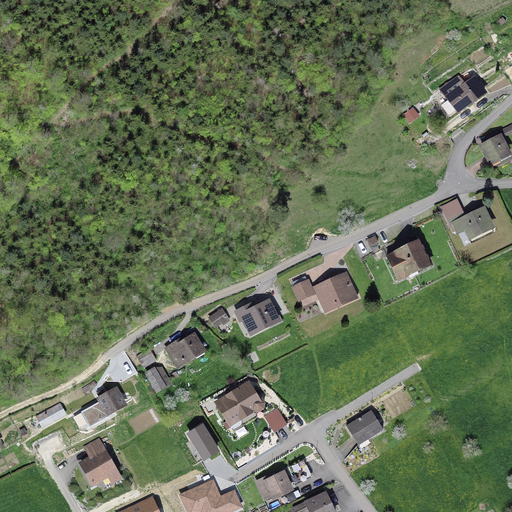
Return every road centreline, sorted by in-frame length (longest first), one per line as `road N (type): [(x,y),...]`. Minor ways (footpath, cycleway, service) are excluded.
road 1 (track): [(10,160),(178,0)]
road 2 (residential): [(119,347),(187,306),(291,263)]
road 3 (residential): [(511,184),(456,187),(462,142),(511,97)]
road 4 (track): [(0,416),(80,380),(119,347)]
road 5 (residential): [(310,431),(416,366)]
